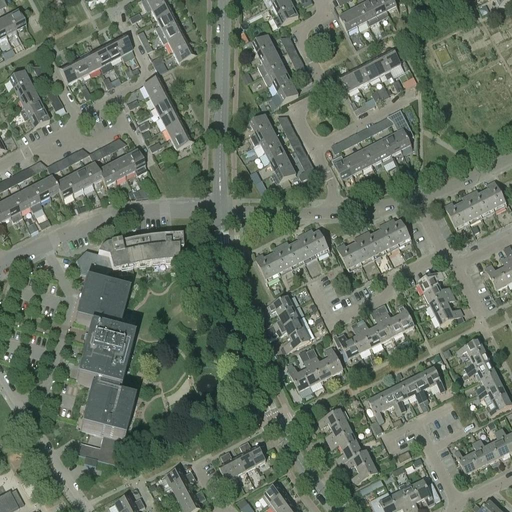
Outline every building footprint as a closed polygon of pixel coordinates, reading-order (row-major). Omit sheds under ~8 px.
[(151,13),(165,6),(162,0),(149,0),(145,2),(151,13)] [(289,0),(288,0),(269,0),(274,8),(289,0)] [(289,0),(274,8),(279,18),(294,10),(289,0)] [(345,6),(337,0),(336,1),(340,9),(345,6)] [(387,15),(379,0),(378,0),(369,5),(377,20),(379,24),(389,19),(387,15)] [(379,0),(387,15),(397,10),(391,0),(379,0)] [(511,3),(511,0),(494,0),(499,10),(511,3)] [(377,20),(369,5),(359,10),(367,25),(370,30),(379,24),(377,20)] [(171,16),(165,6),(151,13),(156,24),(171,16)] [(294,10),(279,18),(274,21),(279,31),(299,20),(294,10)] [(367,25),(359,10),(350,15),(358,30),(367,25)] [(18,14),(8,19),(15,34),(25,29),(18,14)] [(358,30),(350,15),(340,20),(347,35),(358,30)] [(171,16),(156,24),(159,29),(154,32),(157,37),(176,27),(171,16)] [(8,19),(0,23),(0,28),(5,39),(15,34),(8,19)] [(181,38),(176,27),(157,37),(163,48),(167,46),(167,45),(181,38)] [(142,48),(148,45),(142,35),(137,38),(142,48)] [(187,49),(181,38),(167,45),(167,46),(172,56),(187,49)] [(113,45),(120,60),(131,54),(124,40),(113,45)] [(258,57),(273,49),(269,40),(253,47),(258,57)] [(113,45),(102,51),(110,65),(120,60),(113,45)] [(152,53),(148,45),(142,48),(147,56),(152,53)] [(187,49),(172,56),(178,67),(192,60),(187,49)] [(278,59),(273,49),(258,57),(263,67),(278,59)] [(102,51),(92,57),(99,71),(110,65),(102,51)] [(99,71),(92,57),(91,57),(89,54),(79,60),(80,63),(81,62),(89,77),(99,71)] [(394,54),(383,60),(390,74),(401,69),(394,54)] [(283,69),(278,59),(263,67),(268,77),(283,69)] [(390,74),(383,60),(372,65),(379,80),(390,74)] [(81,62),(80,63),(70,68),(78,82),(89,77),(81,62)] [(372,65),(362,71),(369,85),(379,80),(372,65)] [(78,82),(70,68),(59,74),(67,88),(78,82)] [(268,77),(262,80),(267,90),(273,87),(288,79),(283,69),(268,77)] [(131,73),(131,74),(134,79),(140,76),(137,71),(131,73)] [(369,85),(362,71),(351,76),(358,91),(369,85)] [(14,93),(29,85),(23,75),(9,83),(14,93)] [(358,91),(351,76),(340,82),(347,96),(358,91)] [(288,79),(273,87),(278,96),(293,89),(288,79)] [(148,100),(162,92),(157,82),(142,89),(148,100)] [(29,85),(14,93),(19,102),(34,95),(29,85)] [(298,99),(293,89),(278,96),(283,107),(298,99)] [(168,103),(162,92),(148,100),(154,111),(168,103)] [(39,105),(34,95),(19,102),(24,112),(39,105)] [(131,106),(134,111),(139,108),(136,103),(131,106)] [(174,114),(168,103),(154,111),(159,121),(174,114)] [(20,115),(25,124),(29,122),(44,114),(39,105),(24,112),(20,115)] [(401,114),(401,113),(391,118),(387,121),(392,125),(394,127),(399,136),(393,139),(401,154),(411,149),(408,143),(414,140),(401,114)] [(44,114),(29,122),(35,132),(49,125),(44,114)] [(159,121),(155,124),(160,134),(165,132),(179,124),(174,114),(159,121)] [(255,137),(271,129),(266,119),(250,127),(255,137)] [(185,135),(179,124),(165,132),(171,142),(185,135)] [(375,127),(371,129),(379,135),(383,133),(375,127)] [(271,129),(255,137),(250,139),(255,150),(260,147),(276,139),(271,129)] [(379,135),(371,129),(368,130),(368,131),(375,137),(379,135)] [(142,136),(141,136),(144,142),(145,142),(150,139),(147,134),(142,136)] [(185,135),(171,142),(176,153),(191,146),(185,135)] [(356,137),(352,139),(359,145),(363,143),(356,137)] [(281,148),(276,139),(260,147),(265,156),(281,148)] [(359,145),(352,139),(348,141),(355,147),(359,145)] [(401,154),(393,139),(383,144),(391,159),(401,154)] [(114,144),(122,150),(126,148),(118,142),(114,144)] [(118,152),(122,150),(114,144),(111,146),(110,146),(118,152)] [(383,144),(374,149),(381,164),(382,164),(384,168),(394,164),(391,159),(383,144)] [(344,153),(336,147),(332,149),(340,155),(344,153)] [(281,148),(265,156),(270,166),(286,158),(281,148)] [(340,155),(332,149),(331,150),(335,158),(340,155)] [(381,164),(374,149),(364,154),(372,169),(381,164)] [(94,154),(102,160),(107,158),(99,152),(94,154)] [(98,163),(102,160),(94,154),(93,155),(98,163)] [(126,159),(134,174),(137,179),(147,174),(144,169),(137,154),(126,159)] [(364,154),(354,159),(362,174),(372,169),(364,154)] [(72,157),(80,163),(84,161),(76,155),(72,157)] [(80,163),(72,157),(71,157),(68,159),(76,165),(79,163),(80,163)] [(291,168),(286,158),(270,166),(275,176),(291,168)] [(352,179),(344,164),(341,158),(331,164),(334,169),(342,184),(352,179)] [(126,159),(117,164),(124,179),(134,174),(126,159)] [(362,174),(354,159),(344,164),(352,179),(362,174)] [(46,170),(39,164),(35,167),(43,173),(46,171),(46,170)] [(124,179),(117,164),(107,169),(115,184),(124,179)] [(64,171),(56,165),(52,167),(60,173),(64,171)] [(51,168),(55,176),(60,173),(52,167),(51,168)] [(97,174),(94,167),(84,172),(91,187),(101,182),(97,174)] [(291,168),(275,176),(281,186),(283,185),(288,182),(296,178),(291,168)] [(107,169),(97,174),(101,182),(105,189),(115,184),(107,169)] [(305,174),(300,177),(301,185),(317,177),(313,170),(305,174)] [(84,172),(74,177),(82,192),(91,187),(84,172)] [(419,172),(410,175),(411,177),(414,185),(419,183),(419,172)] [(19,175),(27,181),(31,179),(23,173),(19,175)] [(23,183),(27,181),(19,175),(15,177),(23,183)] [(74,177),(64,182),(72,197),(82,192),(74,177)] [(411,177),(403,182),(405,188),(408,187),(414,185),(411,177)] [(54,187),(55,187),(51,180),(41,185),(49,200),(58,195),(54,187)] [(402,181),(392,185),(394,190),(398,189),(405,188),(403,182),(402,181)] [(64,182),(55,187),(54,187),(58,195),(62,202),(72,197),(64,182)] [(4,183),(0,184),(0,185),(8,191),(12,189),(4,183)] [(261,184),(255,187),(259,193),(265,190),(261,184)] [(49,200),(41,185),(31,190),(39,205),(49,200)] [(484,195),(494,216),(507,209),(495,185),(486,189),(488,193),(484,195)] [(31,190),(21,195),(29,210),(39,205),(31,190)] [(494,216),(484,195),(479,197),(477,193),(470,197),(482,222),(494,216)] [(21,195),(12,200),(19,215),(29,210),(21,195)] [(464,205),(459,207),(469,228),(482,222),(470,197),(462,201),(464,205)] [(19,215),(12,200),(2,205),(10,220),(13,226),(23,221),(19,215)] [(0,225),(10,220),(2,205),(0,206),(0,225)] [(469,228),(459,207),(454,210),(452,206),(445,210),(457,234),(469,228)] [(386,226),(399,251),(411,244),(401,224),(396,226),(394,222),(386,226)] [(381,234),(376,236),(386,257),(399,251),(386,226),(379,230),(381,234)] [(31,236),(37,232),(35,227),(28,230),(31,236)] [(312,233),(305,236),(317,261),(330,255),(319,234),(314,237),(312,233)] [(386,257),(376,236),(371,239),(369,235),(361,238),(374,263),(386,257)] [(317,261),(305,236),(297,240),(299,244),(294,247),(305,267),(317,261)] [(110,247),(98,258),(97,257),(97,258),(110,261),(111,279),(113,285),(113,286),(120,288),(123,288),(125,288),(127,286),(129,284),(130,282),(130,278),(133,277),(132,271),(139,269),(146,268),(152,267),(165,266),(177,265),(186,265),(186,264),(183,251),(182,237),(164,238),(149,240),(134,242),(120,245),(110,247)] [(374,263),(361,238),(354,242),(356,246),(351,249),(361,269),(374,263)] [(305,267),(294,247),(290,249),(288,245),(280,249),(292,273),(305,267)] [(361,269),(351,249),(346,251),(344,247),(337,251),(349,276),(361,269)] [(511,258),(511,252),(510,248),(503,252),(507,260),(511,258)] [(292,273),(280,249),(272,253),(274,256),(269,259),(280,280),(292,273)] [(105,286),(111,279),(110,261),(97,258),(85,255),(76,264),(80,276),(90,279),(88,284),(87,284),(76,324),(91,328),(89,336),(86,335),(84,341),(88,342),(77,385),(92,389),(81,433),(102,438),(99,450),(80,445),(77,457),(85,459),(83,466),(95,469),(97,462),(122,469),(129,445),(121,443),(132,402),(116,398),(131,342),(115,338),(127,294),(100,287),(101,285),(105,286)] [(280,280),(269,259),(265,261),(263,258),(255,261),(268,286),(280,280)] [(511,286),(511,269),(507,260),(501,263),(505,271),(500,273),(508,288),(511,286)] [(508,288),(500,273),(496,276),(492,268),(485,271),(497,294),(508,288)] [(424,297),(439,290),(437,284),(444,281),(441,275),(418,286),(424,297)] [(442,294),(439,290),(424,297),(430,308),(452,297),(449,291),(442,294)] [(455,303),(452,297),(430,308),(435,319),(450,311),(448,306),(455,303)] [(279,319),(294,311),(288,300),(266,312),(268,317),(277,313),(279,319)] [(396,321),(403,335),(415,330),(403,307),(397,310),(401,318),(396,321)] [(385,308),(378,311),(381,319),(388,316),(389,315),(385,308)] [(294,311),(279,319),(281,323),(273,327),(274,328),(263,333),(266,339),(299,322),(294,311)] [(378,311),(370,315),(374,322),(375,322),(381,319),(378,311)] [(450,311),(435,319),(441,330),(454,323),(456,329),(465,324),(462,319),(463,319),(460,312),(452,316),(450,311)] [(391,323),(388,316),(381,319),(394,343),(395,343),(393,340),(403,335),(396,321),(391,323)] [(392,344),(394,343),(381,319),(375,322),(379,329),(374,332),(382,346),(391,341),(392,344)] [(299,322),(266,339),(268,344),(279,339),(287,335),(290,340),(304,333),(299,322)] [(382,346),(374,332),(369,334),(365,326),(359,329),(372,354),(373,354),(372,351),(382,346)] [(353,332),(357,340),(353,342),(360,357),(370,352),(371,355),(372,354),(359,329),(353,332)] [(304,333),(290,340),(292,345),(284,349),(280,351),(284,358),(288,356),(287,355),(310,344),(304,333)] [(333,338),(333,339),(339,351),(342,349),(343,352),(350,365),(351,364),(350,362),(360,357),(353,342),(348,345),(344,337),(338,340),(336,337),(333,338)] [(471,361),(484,355),(479,343),(457,354),(459,359),(467,355),(471,361)] [(325,364),(332,379),(343,373),(337,360),(339,359),(335,350),(332,351),(326,354),(330,361),(325,364)] [(332,379),(325,364),(320,366),(317,360),(318,359),(314,351),(306,354),(308,359),(308,358),(321,384),(332,379)] [(449,352),(443,355),(446,361),(452,358),(449,352)] [(484,355),(471,361),(474,368),(466,372),(467,375),(463,376),(463,378),(463,379),(490,366),(484,355)] [(308,358),(308,359),(304,361),(304,364),(304,365),(308,372),(303,375),(310,390),(321,384),(308,358)] [(310,390),(303,375),(298,377),(294,369),(294,370),(292,366),(286,369),(288,372),(288,373),(299,395),(310,390)] [(463,379),(462,379),(464,384),(470,381),(475,378),(478,385),(482,383),(495,376),(490,366),(463,379)] [(434,371),(423,377),(430,391),(437,388),(441,396),(445,394),(434,371)] [(482,383),(485,390),(477,394),(479,398),(501,387),(495,376),(482,383)] [(412,382),(423,404),(427,402),(424,395),(430,391),(423,377),(412,382)] [(423,404),(412,382),(401,387),(408,402),(415,399),(421,410),(425,408),(423,404)] [(408,402),(401,387),(390,393),(402,415),(406,413),(402,405),(408,402)] [(506,398),(501,387),(479,398),(481,403),(489,399),(492,405),(506,398)] [(390,393),(379,398),(387,413),(393,410),(397,418),(402,415),(390,393)] [(387,413),(379,398),(368,404),(379,426),(384,424),(380,416),(387,413)] [(506,398),(492,405),(496,412),(488,416),(490,420),(511,409),(506,398)] [(331,432),(346,424),(340,413),(318,425),(321,431),(328,427),(331,432)] [(346,424),(331,432),(333,437),(326,440),(329,447),(354,434),(354,433),(351,434),(346,424)] [(377,424),(372,426),(377,437),(382,435),(377,424)] [(502,432),(498,434),(509,456),(511,454),(511,437),(507,440),(502,432)] [(360,445),(354,434),(329,447),(332,452),(339,449),(342,454),(357,446),(360,445)] [(498,444),(491,447),(498,462),(509,456),(498,434),(494,436),(498,444)] [(498,462),(491,447),(484,451),(480,443),(476,445),(487,467),(498,462)] [(244,447),(256,469),(266,464),(258,450),(252,453),(248,444),(244,447)] [(476,455),(469,458),(476,473),(487,467),(476,445),(472,447),(476,455)] [(357,446),(342,454),(344,458),(337,462),(340,468),(344,466),(362,457),(357,446)] [(256,469),(244,447),(239,449),(244,457),(238,460),(246,474),(256,469)] [(246,474),(238,460),(233,463),(229,454),(225,457),(237,479),(246,474)] [(408,454),(397,460),(400,466),(411,461),(408,454)] [(476,473),(469,458),(463,461),(459,454),(454,456),(465,478),(476,473)] [(362,457),(344,466),(347,472),(355,468),(357,473),(372,466),(367,455),(362,457)] [(237,479),(225,457),(220,459),(225,468),(219,471),(227,485),(237,479)] [(419,461),(413,464),(415,469),(422,466),(419,461)] [(372,466),(357,473),(360,478),(352,481),(355,488),(378,477),(372,466)] [(178,469),(164,477),(166,480),(180,473),(178,470),(178,469)] [(182,479),(180,473),(166,480),(162,482),(167,492),(171,490),(193,478),(191,474),(182,479)] [(193,478),(171,490),(165,494),(168,499),(174,496),(176,500),(190,492),(187,487),(196,483),(193,478)] [(369,484),(372,490),(382,485),(379,479),(369,484)] [(423,484),(412,489),(420,504),(424,502),(428,509),(434,506),(441,502),(432,486),(425,489),(423,484)] [(269,508),(286,496),(283,491),(281,493),(277,488),(262,499),(269,508)] [(420,504),(412,489),(401,495),(409,511),(417,511),(415,507),(420,504)] [(193,498),(190,492),(176,500),(181,510),(204,498),(201,493),(193,498)] [(15,493),(10,496),(9,495),(0,499),(0,511),(18,511),(23,509),(15,493)] [(409,511),(401,495),(391,500),(396,511),(409,511)] [(289,499),(286,496),(269,508),(271,511),(281,511),(290,506),(287,501),(289,499)] [(389,496),(371,504),(374,511),(396,511),(391,500),(389,496)] [(206,502),(204,498),(181,510),(182,511),(200,511),(197,506),(206,502)] [(117,511),(130,511),(143,505),(140,501),(132,506),(129,500),(115,507),(117,511)]
